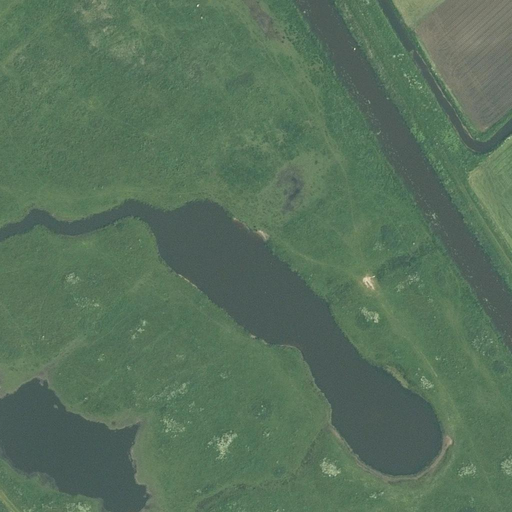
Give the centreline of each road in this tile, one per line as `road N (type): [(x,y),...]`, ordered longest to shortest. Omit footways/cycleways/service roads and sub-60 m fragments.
road 1 (track): [(511,269),(347,0)]
road 2 (track): [(392,0),(476,138),(511,113)]
